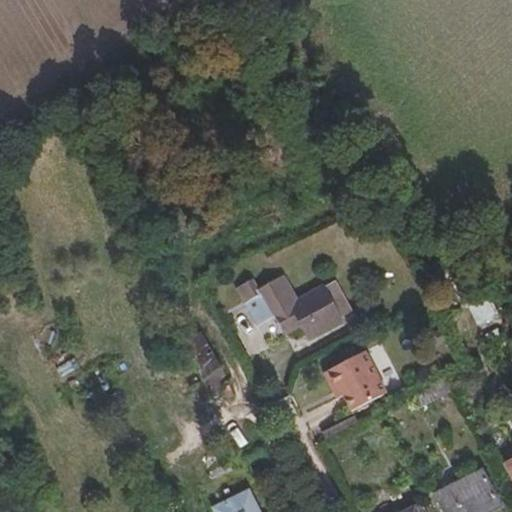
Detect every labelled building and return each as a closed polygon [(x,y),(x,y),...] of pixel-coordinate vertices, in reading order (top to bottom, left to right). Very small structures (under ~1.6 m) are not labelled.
[(460,258),(441,269),(474,333),(494,322),(460,258)] [(306,343),(341,325),(324,292),(281,315),(267,288),(256,293),(250,283),(236,290),(243,305),(254,299),(267,322),(273,319),(281,335),(297,327),(306,343)] [(180,345),(201,384),(220,374),(200,335),(180,345)] [(364,360),(323,381),(332,400),(340,397),(343,404),(352,420),(386,402),(364,360)] [(443,385),(430,392),(437,405),(450,398),(443,385)] [(336,407),(343,404),(340,397),(332,400),(336,407)] [(259,449),(241,458),(248,474),(267,465),(259,449)] [(511,488),(511,462),(501,468),(511,488)] [(439,511),(494,511),(497,511),(478,475),(432,499),(439,511)]
